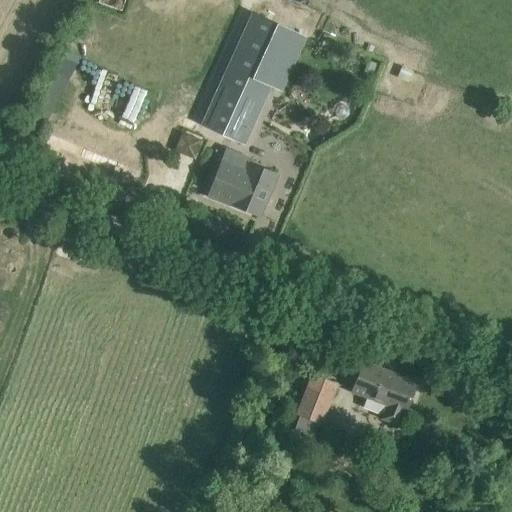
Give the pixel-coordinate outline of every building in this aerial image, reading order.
[(262,16),(211,127),(213,128),(245,142),(272,85),(282,89),(306,37),(262,16)] [(36,108),(55,115),(69,77),(50,70),(36,108)] [(209,195),(259,214),(276,175),(249,164),(246,171),(222,162),(209,195)] [(398,424),(404,407),(406,408),(416,381),(363,361),(353,387),(386,400),(381,417),(398,424)] [(320,422),(328,403),(335,384),(313,375),(298,413),(300,414),(294,428),(312,435),(318,421),(320,422)]
